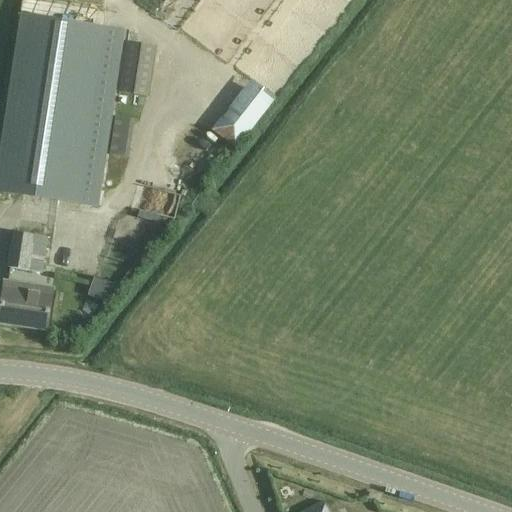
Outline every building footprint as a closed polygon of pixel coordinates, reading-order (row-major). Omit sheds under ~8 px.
[(0,191),(99,206),(116,95),(126,32),(21,16),(0,155),(0,191)] [(145,102),(152,56),(129,52),(122,98),(145,102)] [(248,84),(217,129),(236,142),(267,97),(248,84)] [(117,119),(111,156),(126,158),(132,122),(117,119)] [(129,184),(123,205),(159,217),(166,196),(129,184)] [(43,274),(48,239),(14,233),(8,269),(43,274)] [(70,249),(66,274),(79,276),(82,251),(70,249)] [(26,294),(4,291),(0,319),(0,323),(46,330),(51,298),(41,297),(42,291),(27,288),(26,294)]
